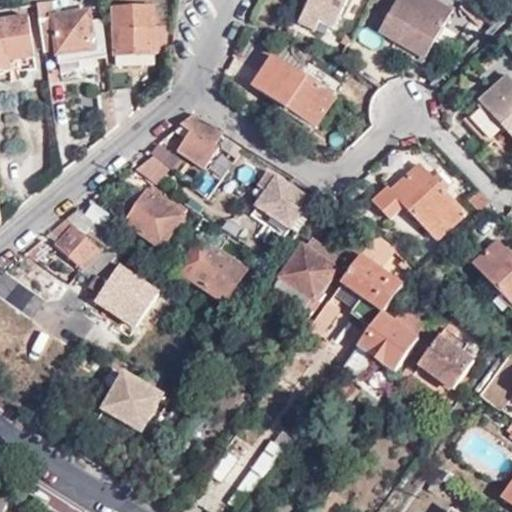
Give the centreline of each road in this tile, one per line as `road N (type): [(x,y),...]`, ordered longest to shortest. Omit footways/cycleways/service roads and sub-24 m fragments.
road 1 (residential): [(184,89),(325,185),(404,112),(499,203)]
road 2 (residential): [(184,89),(0,246)]
road 3 (secondary): [(0,435),(118,511)]
